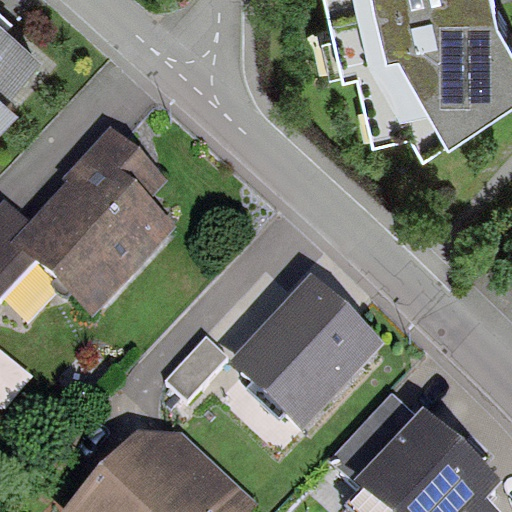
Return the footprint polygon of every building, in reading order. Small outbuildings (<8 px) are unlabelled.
[(403,150),(511,70),(511,39),(492,0),(319,0),(337,62),(354,131),(394,123),(403,150)] [(0,25),(6,31),(12,24),(0,13),(0,25)] [(4,102),(41,62),(6,31),(0,25),(0,135),(18,115),(4,102)] [(0,297),(38,257),(96,311),(177,223),(152,201),(172,179),(112,124),(62,179),(68,184),(33,221),(8,198),(0,206),(0,297)] [(313,275),(232,363),(302,427),(383,340),(313,275)] [(209,336),(164,379),(186,402),(231,358),(209,336)] [(0,407),(30,373),(0,347),(0,407)] [(387,412),(332,470),(376,511),(493,511),(494,511),(387,412)] [(247,511),(257,502),(183,430),(138,430),(64,511),(247,511)]
